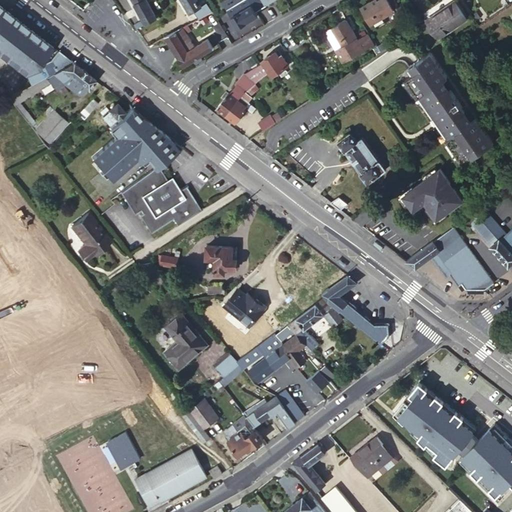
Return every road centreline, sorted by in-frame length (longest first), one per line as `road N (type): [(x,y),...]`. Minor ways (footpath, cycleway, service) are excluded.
road 1 (primary): [(447,317),(170,105)]
road 2 (residential): [(447,317),(238,481),(183,511)]
road 3 (residential): [(170,105),(193,76),(326,0)]
